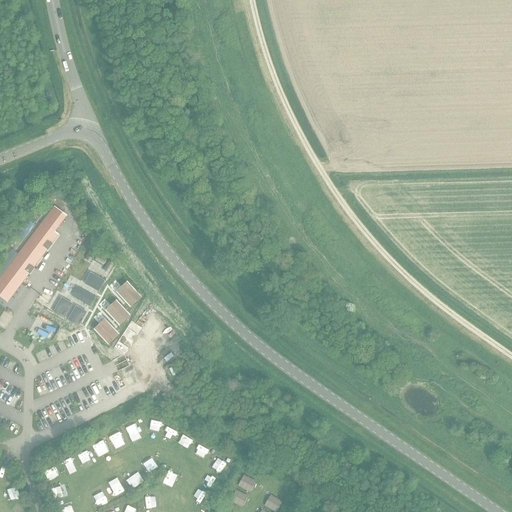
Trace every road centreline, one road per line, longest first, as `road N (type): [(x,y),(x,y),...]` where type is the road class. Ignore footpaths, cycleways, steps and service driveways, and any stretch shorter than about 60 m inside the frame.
road 1 (tertiary): [(501,511),(259,337),(148,229),(100,146),(80,132)]
road 2 (unclassified): [(511,355),(423,289),(341,200),(292,118),(253,0)]
road 3 (tertiary): [(80,132),(84,119),(51,0)]
